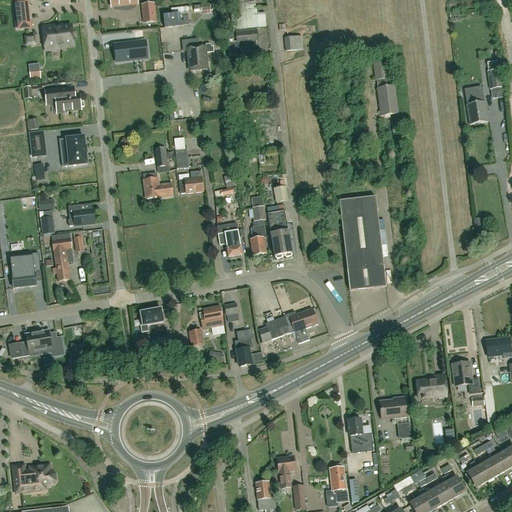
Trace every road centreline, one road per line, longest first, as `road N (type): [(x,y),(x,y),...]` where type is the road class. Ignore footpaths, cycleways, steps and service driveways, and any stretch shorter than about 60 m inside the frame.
road 1 (residential): [(121,302),(87,0)]
road 2 (unclassified): [(353,349),(316,291),(294,275),(121,302)]
road 3 (primary): [(186,425),(248,404),(353,349)]
road 4 (primary): [(353,349),(511,262)]
road 5 (unclassified): [(121,302),(0,324)]
road 6 (primary): [(114,428),(0,388)]
